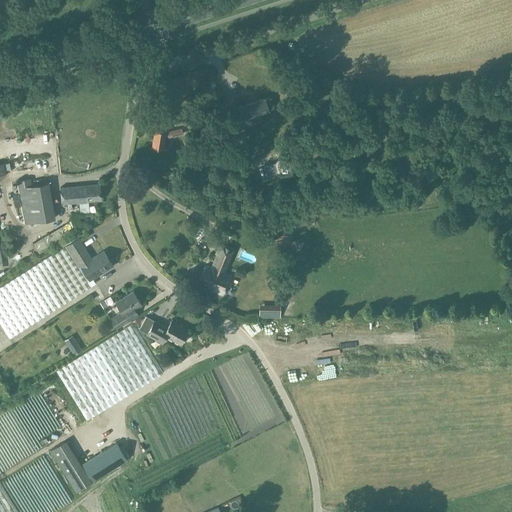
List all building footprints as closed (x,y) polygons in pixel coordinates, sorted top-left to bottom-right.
[(260,113),(269,110),(274,108),(271,97),(265,99),(238,107),(242,119),(253,115),(256,123),(263,121),(260,113)] [(186,121),(187,128),(203,126),(202,119),(186,121)] [(166,132),(155,130),(152,147),(163,149),(165,138),(183,134),(182,129),(166,132)] [(300,156),(288,159),(289,159),(289,160),(290,160),(290,161),(291,161),(291,162),(291,163),(292,163),(292,164),(292,165),(292,166),(292,167),(292,168),(302,164),(300,156)] [(292,168),(292,166),(292,165),(292,163),(291,162),(290,161),(289,159),(288,158),(286,158),(285,157),(283,157),(282,158),(280,158),(279,159),(277,160),(276,161),(276,163),(275,164),(275,165),(275,167),(276,168),(276,170),(277,171),(278,172),(279,173),(281,174),(282,174),(284,174),(285,174),(287,174),(288,173),(289,172),(290,171),(291,169),(292,168)] [(17,182),(24,224),(53,219),(47,183),(31,186),(30,179),(17,182)] [(89,214),(88,202),(102,201),(100,184),(60,188),(62,205),(79,203),(80,214),(89,214)] [(286,228),(268,231),(269,240),(287,237),(286,228)] [(33,240),(37,249),(56,242),(53,233),(33,240)] [(79,238),(68,245),(90,281),(113,266),(104,252),(92,259),(79,238)] [(223,296),(231,275),(225,273),(234,250),(233,249),(233,248),(220,243),(216,254),(217,255),(212,266),(211,267),(206,265),(198,286),(209,291),(210,289),(216,292),(216,293),(223,296)] [(90,281),(68,245),(67,245),(0,287),(0,323),(9,338),(91,287),(88,282),(90,281)] [(135,310),(142,305),(133,292),(116,303),(122,312),(110,320),(116,329),(128,321),(138,315),(135,310)] [(140,329),(147,333),(147,334),(162,343),(166,337),(181,345),(189,331),(172,321),(168,328),(154,320),(154,321),(147,317),(140,329)] [(166,370),(162,364),(159,366),(133,323),(56,370),(87,420),(163,373),(163,372),(166,370)] [(74,333),(67,335),(71,347),(78,345),(74,333)] [(75,355),(81,351),(78,346),(71,350),(75,355)] [(431,359),(431,351),(417,351),(418,359),(431,359)] [(116,442),(82,464),(93,481),(127,459),(116,442)] [(0,511),(18,511),(0,483),(0,511)]
